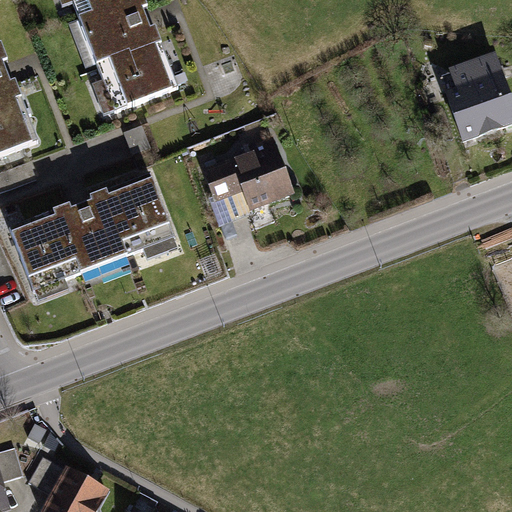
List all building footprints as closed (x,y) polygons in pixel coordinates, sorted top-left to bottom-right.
[(178,91),(143,0),(73,0),(118,114),(178,91)] [(0,156),(37,142),(0,44),(0,156)] [(511,95),(498,56),(440,77),(463,143),(511,125),(511,95)] [(142,128),(123,135),(131,156),(150,150),(142,128)] [(275,144),(201,171),(222,226),(296,198),(275,144)] [(152,175),(10,229),(34,292),(176,238),(152,175)] [(24,482),(14,448),(0,452),(0,511),(13,511),(6,487),(24,482)] [(100,511),(110,493),(41,458),(28,484),(48,495),(38,511),(100,511)]
